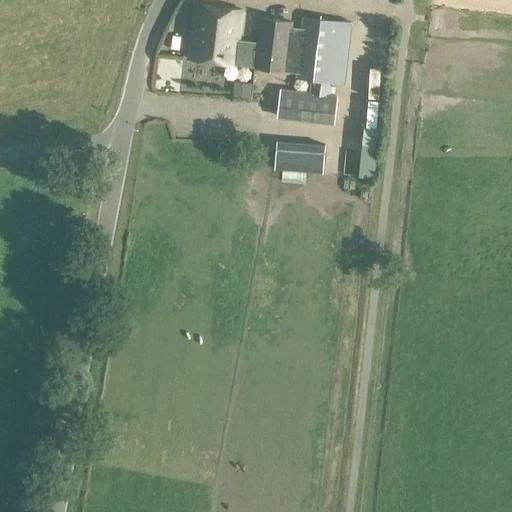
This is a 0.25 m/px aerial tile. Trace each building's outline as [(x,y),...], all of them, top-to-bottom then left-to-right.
[(195,3),(189,49),(188,58),(235,63),(242,9),(195,3)] [(252,66),(286,70),(293,17),(258,13),(252,66)] [(337,19),(303,15),(296,77),(330,82),(337,19)] [(246,92),(247,79),(232,77),(231,90),(246,92)] [(328,120),(329,95),(277,90),(275,116),(328,120)] [(361,176),(376,177),(380,129),(365,127),(361,176)] [(325,143),(278,144),(276,144),(273,171),(321,177),(325,143)]
